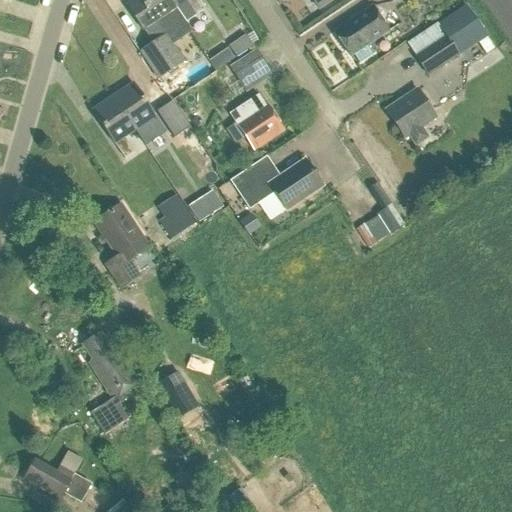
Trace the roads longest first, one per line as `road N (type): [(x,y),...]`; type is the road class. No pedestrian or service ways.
road 1 (unclassified): [(0,212),(61,0)]
road 2 (residential): [(331,113),(256,0)]
